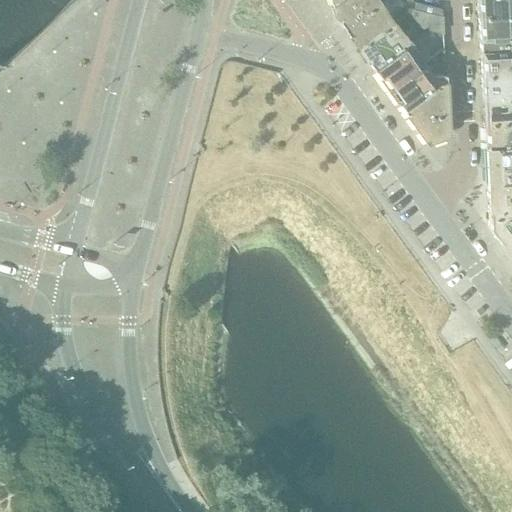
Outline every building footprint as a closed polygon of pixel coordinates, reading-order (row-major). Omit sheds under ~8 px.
[(343,29),(379,4),(385,0),(341,0),(331,8),(330,8),(333,16),(339,21),(338,22),(343,29)] [(511,0),(476,0),(477,18),(511,16),(511,5),(511,0)] [(442,34),(441,17),(441,10),(415,3),(413,10),(411,10),(410,15),(421,29),(442,34)] [(343,29),(357,49),(393,23),(379,4),(343,29)] [(506,38),(511,37),(511,15),(511,16),(477,18),(479,52),(499,51),(499,45),(506,44),(506,38)] [(372,70),(415,38),(408,28),(402,33),(394,22),(393,23),(357,49),(372,70)] [(479,52),(480,75),(511,73),(511,37),(506,38),(506,44),(499,45),(499,51),(479,52)] [(372,70),(387,90),(424,63),(415,52),(422,47),(415,38),(372,70)] [(435,84),(445,84),(444,76),(439,76),(435,71),(437,69),(429,59),(424,63),(387,90),(401,110),(435,84)] [(511,73),(480,75),(482,102),(511,100),(511,73)] [(435,84),(401,110),(426,144),(447,136),(446,104),(445,84),(435,84)] [(483,125),(511,123),(511,100),(482,102),(483,125)] [(511,123),(483,125),(484,151),(511,149),(511,123)] [(511,203),(511,149),(484,151),(487,205),(511,203)] [(509,259),(511,257),(511,203),(487,205),(488,229),(509,259)]
